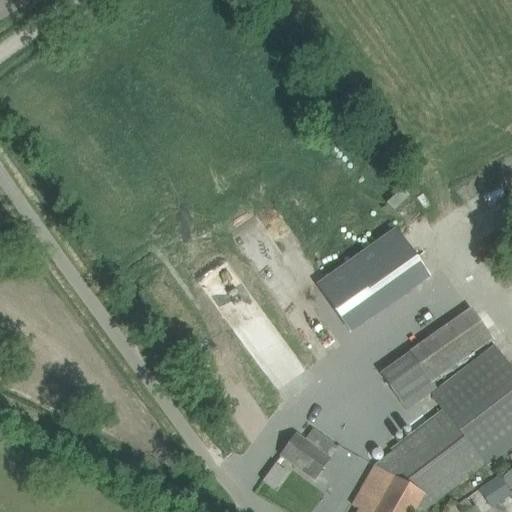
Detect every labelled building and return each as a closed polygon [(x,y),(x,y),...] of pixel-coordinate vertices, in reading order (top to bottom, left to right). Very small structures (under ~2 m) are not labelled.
[(397,233),(318,288),(340,320),(419,264),(397,233)] [(375,467),(352,507),(360,511),(359,511),(431,511),(436,504),(511,445),(511,370),(496,350),(431,394),(445,414),(375,467)] [(411,355),(381,376),(401,404),(431,382),(411,355)] [(254,360),(244,365),(255,387),(265,382),(254,360)] [(366,395),(342,374),(314,407),(339,428),(366,395)] [(314,481),(326,465),(330,459),(296,435),(281,457),(314,481)] [(263,464),(252,479),(262,487),(273,471),(263,464)] [(511,471),(502,480),(511,491),(511,471)]
